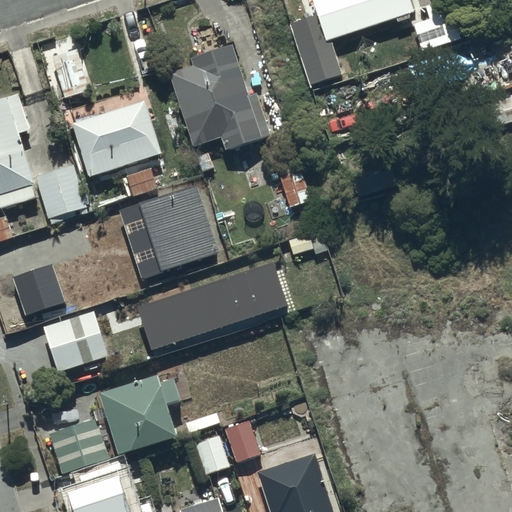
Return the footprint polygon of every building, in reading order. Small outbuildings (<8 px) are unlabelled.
[(310,0),(316,15),(289,24),(310,87),(343,76),(331,41),(414,13),(409,0),(310,0)] [(194,66),(168,75),(190,147),(220,138),(225,153),(272,138),(259,95),(249,98),(232,43),(190,56),(194,66)] [(18,95),(0,99),(0,208),(31,200),(14,138),(29,134),(18,95)] [(144,104),(71,127),(87,179),(160,157),(144,104)] [(291,142),(269,149),(289,209),(311,201),(291,142)] [(76,167),(35,179),(47,222),(89,210),(76,167)] [(197,185),(120,211),(142,278),(220,253),(197,185)] [(3,217),(0,217),(0,241),(11,238),(3,217)] [(217,284),(134,310),(150,359),(269,321),(249,257),(212,269),(217,284)] [(53,264),(12,277),(25,316),(65,303),(53,264)] [(91,313),(41,329),(55,373),(105,357),(91,313)] [(95,420),(47,435),(61,476),(173,439),(163,407),(182,401),(175,381),(156,387),(153,378),(98,396),(103,411),(93,414),(95,420)] [(250,423),(224,431),(234,464),(260,455),(250,423)] [(219,437),(195,445),(205,476),(229,469),(219,437)] [(333,511),(317,457),(256,475),(267,511),(333,511)] [(221,511),(217,499),(179,511),(178,511),(221,511)]
